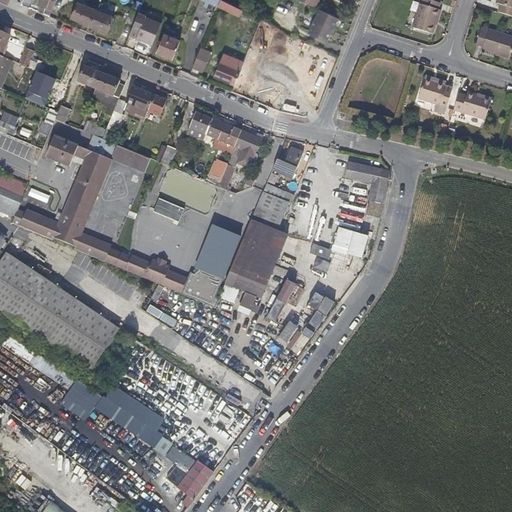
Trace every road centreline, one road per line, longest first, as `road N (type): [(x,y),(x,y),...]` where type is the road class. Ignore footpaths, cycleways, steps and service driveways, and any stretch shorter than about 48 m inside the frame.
road 1 (unclassified): [(410,155),(383,271),(200,511)]
road 2 (unclassified): [(0,15),(271,128),(318,133)]
